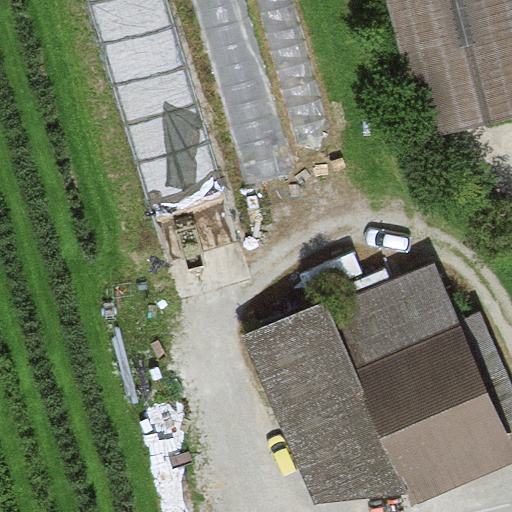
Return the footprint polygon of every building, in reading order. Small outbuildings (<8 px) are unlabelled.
[(192,0),(247,185),(296,171),(245,0),(192,0)] [(352,152),(308,0),(256,0),(304,165),(352,152)] [(511,0),(386,0),(419,130),(511,106),(511,0)] [(434,266),(247,334),(312,511),(355,511),(505,457),(434,266)] [(477,341),(511,421),(511,370),(495,333),(477,341)]
